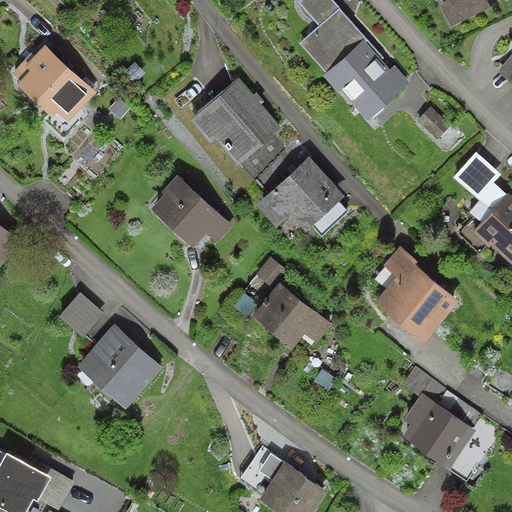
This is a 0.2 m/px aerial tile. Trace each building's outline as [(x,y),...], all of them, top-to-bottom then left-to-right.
[(438,0),(450,23),(493,1),(492,0),(438,0)] [(398,87),(403,83),(391,70),(390,70),(393,73),(388,77),(332,14),(310,34),(337,64),(333,67),(345,80),(340,84),(368,115),(398,88),(398,87)] [(74,109),(90,91),(44,48),(28,66),(32,70),(19,83),(49,112),(63,98),(74,109)] [(270,134),(276,128),(235,80),(197,113),(253,180),(256,177),(283,149),(270,134)] [(446,126),(429,109),(417,120),(435,138),(446,126)] [(293,139),(283,149),(256,177),(271,193),(261,202),(275,218),(290,205),(306,223),(308,221),(319,234),(345,211),(333,198),(336,196),(306,163),(311,158),(293,139)] [(50,180),(63,193),(83,172),(69,159),(50,180)] [(188,241),(214,213),(178,179),(165,193),(168,195),(155,209),(188,241)] [(511,203),(505,197),(481,223),(494,235),(490,239),(511,259),(511,203)] [(0,258),(15,241),(0,227),(0,258)] [(425,331),(452,299),(411,265),(414,261),(399,248),(385,264),(399,276),(383,295),(425,331)] [(281,270),(269,261),(258,274),(270,284),(281,270)] [(320,333),(327,324),(279,285),(267,300),(264,298),(262,301),(264,303),(255,314),(289,342),(306,321),(320,333)] [(75,296),(57,314),(77,333),(95,315),(75,296)] [(122,404),(156,366),(114,328),(80,366),(122,404)] [(419,414),(404,435),(446,464),(470,429),(422,396),(413,409),(419,414)] [(0,450),(0,505),(12,511),(24,511),(34,495),(58,509),(73,481),(30,457),(26,464),(0,450)] [(305,511),(321,490),(285,464),(262,497),(283,511),(305,511)]
